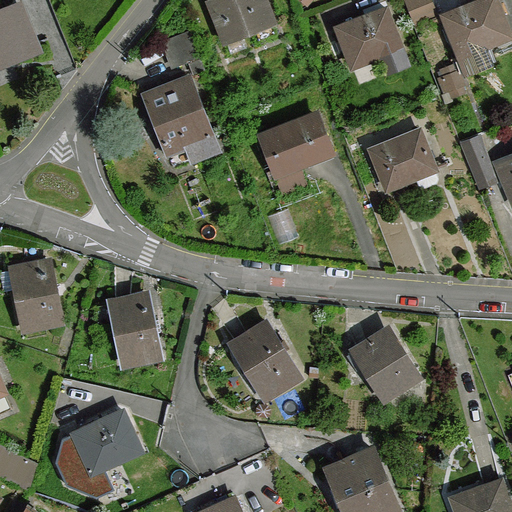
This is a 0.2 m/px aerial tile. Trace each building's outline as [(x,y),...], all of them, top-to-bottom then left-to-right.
[(223,0),(210,5),(225,44),(274,26),(264,0),(243,0),(230,5),(227,0),(223,0)] [(311,0),(297,0),(297,1),(304,8),(311,0)] [(438,0),(410,0),(404,3),(417,34),(448,22),(438,0)] [(448,22),(463,60),(510,41),(495,3),(448,22)] [(0,18),(0,63),(33,51),(17,12),(0,18)] [(338,30),(353,69),(387,55),(397,51),(399,51),(385,12),(338,30)] [(191,34),(166,43),(176,70),(201,60),(191,34)] [(397,51),(387,55),(391,65),(401,61),(397,51)] [(483,52),(463,60),(469,77),(489,69),(483,52)] [(465,97),(455,71),(445,75),(448,82),(444,84),(449,96),(452,94),(455,102),(465,97)] [(146,98),(170,156),(191,148),(193,154),(197,162),(219,154),(189,81),(146,98)] [(262,138),(277,177),(333,156),(319,121),(292,131),(291,126),(262,138)] [(424,139),(392,151),(391,147),(372,154),(387,192),(437,173),(424,139)] [(477,184),(492,178),(478,142),(463,147),(477,184)] [(511,164),(500,169),(511,201),(511,164)] [(11,275),(25,334),(62,325),(49,267),(11,275)] [(112,307),(125,367),(162,360),(149,299),(112,307)] [(232,347),(263,402),(299,381),(265,327),(232,347)] [(405,369),(394,353),(384,336),(353,354),(362,369),(384,403),(421,380),(411,365),(405,369)] [(405,369),(411,365),(401,348),(394,353),(405,369)] [(75,435),(91,475),(122,462),(121,458),(138,451),(124,415),(75,435)] [(0,471),(15,481),(29,459),(0,440),(0,471)] [(327,474),(343,511),(394,511),(372,454),(327,474)] [(450,502),(452,511),(508,511),(498,487),(478,494),(477,492),(450,502)] [(211,511),(236,511),(233,503),(211,511)]
